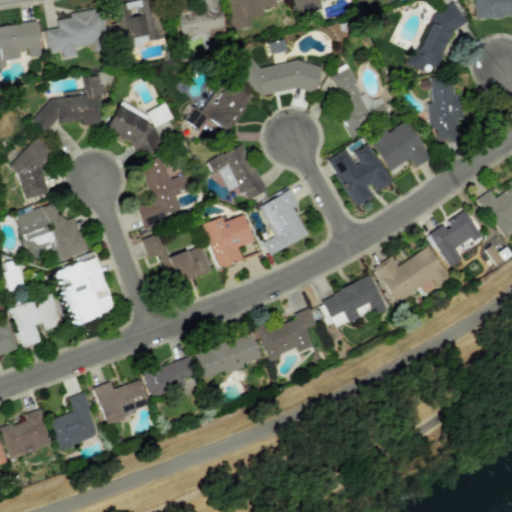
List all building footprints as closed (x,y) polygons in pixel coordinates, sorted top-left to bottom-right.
[(160,40),(152,0),(134,0),(110,5),(113,22),(112,23),(117,48),(160,40)] [(179,38),(221,30),(215,0),(196,0),(198,10),(175,14),(179,38)] [(247,17),(262,15),(261,8),(274,6),(273,0),(224,0),(230,29),(248,26),(247,17)] [(290,0),(293,12),(319,8),(317,0),(290,0)] [(511,0),(472,0),(473,18),(511,17),(511,0)] [(431,10),(406,65),(420,71),(424,64),(435,69),(461,12),(444,5),(440,14),(431,10)] [(0,67),(3,68),(2,60),(18,58),(17,50),(25,49),(26,57),(38,56),(34,22),(0,25),(0,67)] [(264,65),(244,60),(239,61),(236,70),(237,77),(247,79),(248,89),(256,91),(257,94),(295,89),(312,93),(319,66),(296,60),(264,65)] [(325,77),(350,133),(387,116),(378,96),(368,101),(364,92),(358,95),(346,68),(325,77)] [(427,77),(430,102),(425,103),(428,129),(434,128),(435,141),(457,139),(455,119),(458,119),(453,74),(427,77)] [(43,98),(44,109),(31,110),(32,122),(39,122),(40,126),(56,125),(56,123),(78,121),(79,125),(99,124),(95,76),(80,77),(82,95),(43,98)] [(196,129),(203,117),(227,132),(248,97),(219,79),(200,112),(190,106),(182,120),(196,129)] [(101,131),(150,156),(158,141),(151,137),(156,127),(113,105),(101,131)] [(366,140),(386,171),(406,159),(412,167),(427,157),(404,120),(385,132),(383,129),(366,140)] [(352,208),(372,196),(371,193),(388,183),(365,143),(348,153),(345,147),(324,159),(352,208)] [(46,192),(38,164),(48,161),(43,144),(9,154),(22,199),(46,192)] [(262,192),(242,144),(204,160),(210,173),(216,171),(225,191),(236,186),(242,200),(262,192)] [(149,201),(134,206),(140,226),(179,213),(173,194),(186,189),(181,174),(167,179),(159,156),(137,163),(149,201)] [(475,198),(500,237),(511,229),(511,222),(511,221),(511,178),(505,183),(508,188),(492,197),(488,190),(475,198)] [(305,235),(290,208),(295,205),(287,189),(257,206),(272,235),(260,242),(266,255),(305,235)] [(85,250),(70,217),(60,221),(51,201),(10,219),(27,259),(48,250),(53,263),(85,250)] [(447,267),(460,259),(454,247),(470,238),(471,241),(479,236),(464,209),(442,222),(443,223),(427,233),(447,267)] [(200,223),(215,268),(240,260),(235,246),(250,241),(241,214),(221,221),(219,217),(200,223)] [(208,271),(199,245),(166,256),(158,233),(138,239),(145,259),(157,255),(167,285),(208,271)] [(371,267),(393,303),(431,280),(435,287),(448,280),(427,246),(395,265),(389,256),(371,267)] [(50,270),(55,288),(66,326),(111,312),(94,257),(50,270)] [(333,327),(371,310),(373,315),(384,310),(367,275),(318,299),(322,308),(316,311),(323,325),(330,321),(333,327)] [(18,347),(36,341),(31,325),(38,322),(40,330),(59,324),(49,293),(31,299),(31,300),(6,308),(18,347)] [(254,331),(266,360),(294,349),(295,352),(310,346),(303,329),(313,325),(306,307),(291,314),(292,315),(254,331)] [(0,353),(15,349),(4,319),(0,320),(0,353)] [(256,358),(247,333),(191,352),(200,379),(223,371),(224,374),(241,368),(240,364),(256,358)] [(140,372),(149,399),(183,387),(180,378),(192,374),(185,356),(140,372)] [(101,423),(146,409),(136,380),(110,388),(107,382),(90,387),(101,423)] [(46,419),(56,449),(95,436),(81,392),(65,397),(70,411),(46,419)] [(48,445),(37,409),(21,414),(22,420),(0,426),(0,442),(5,458),(48,445)]
